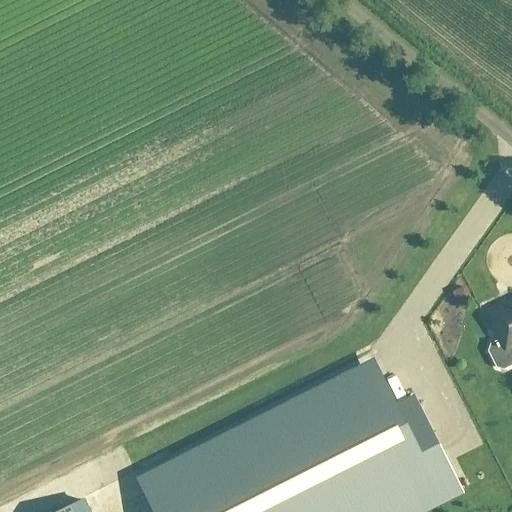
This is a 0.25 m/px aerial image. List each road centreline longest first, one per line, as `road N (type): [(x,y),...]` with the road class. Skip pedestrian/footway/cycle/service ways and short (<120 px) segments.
road 1 (unknown): [(509,140),(375,334),(147,462),(123,484),(116,511)]
road 2 (unclassified): [(511,142),(336,0)]
